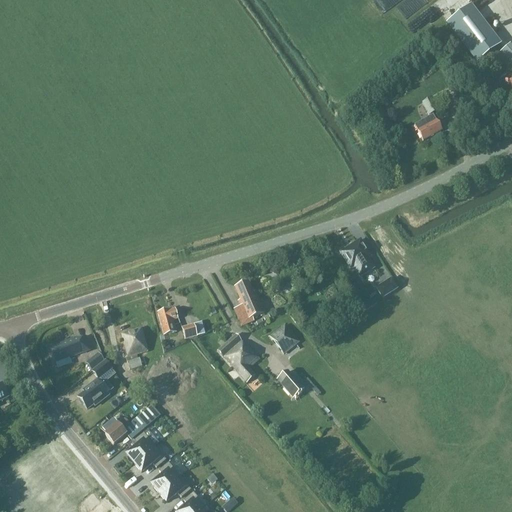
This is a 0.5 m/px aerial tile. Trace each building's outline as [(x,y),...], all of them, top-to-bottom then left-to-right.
[(435,0),(438,9),(449,5),(447,0),(435,0)] [(469,6),(444,25),(474,66),(500,47),(469,6)] [(511,71),(511,48),(509,44),(497,54),(510,69),(502,75),(504,78),(511,71)] [(421,103),(428,115),(438,110),(435,105),(446,100),(442,92),(432,97),(421,103)] [(436,120),(435,120),(432,116),(414,126),(423,142),(442,131),(436,120)] [(360,242),(341,254),(351,269),(353,267),(360,278),(374,269),(367,258),(369,257),(360,242)] [(391,280),(376,289),(382,298),(397,289),(391,280)] [(252,318),(263,313),(254,292),(251,294),(247,283),(235,288),(240,301),(238,302),(240,307),(233,310),(241,328),(254,322),(252,318)] [(176,333),(173,321),(177,320),(174,310),(169,311),(168,311),(157,314),(164,336),(176,333)] [(300,324),(305,321),(300,313),(295,315),(300,324)] [(138,329),(135,318),(123,322),(123,323),(109,327),(113,343),(140,336),(141,341),(149,339),(146,327),(138,329)] [(284,354),(298,343),(284,325),(270,337),(284,354)] [(193,326),(182,329),(185,341),(196,338),(193,326)] [(249,369),(259,360),(246,346),(245,347),(235,335),(217,351),(246,384),(256,376),(249,369)] [(61,347),(50,351),(55,364),(89,352),(84,337),(78,340),(78,339),(77,338),(69,341),(70,341),(70,343),(61,347)] [(98,355),(86,364),(91,371),(103,362),(98,355)] [(138,360),(126,360),(126,368),(138,368),(138,360)] [(91,388),(77,398),(79,400),(78,402),(81,405),(83,406),(87,410),(93,405),(95,406),(108,397),(106,395),(112,390),(106,382),(115,375),(105,362),(92,372),(98,380),(89,386),(91,388)] [(304,390),(288,371),(277,381),(293,400),(304,390)] [(129,425),(125,420),(118,426),(117,425),(113,421),(113,420),(100,430),(101,431),(105,435),(105,436),(113,446),(126,435),(131,442),(160,418),(151,406),(129,425)] [(126,456),(134,465),(154,447),(143,434),(133,442),(137,447),(126,456)] [(154,447),(134,465),(141,473),(152,464),(156,469),(166,461),(154,447)] [(175,481),(180,478),(168,464),(158,472),(162,477),(151,486),(158,495),(175,481)] [(55,478),(50,472),(40,481),(45,487),(48,485),(56,495),(73,480),(64,470),(55,478)] [(181,489),(175,481),(158,495),(166,503),(177,494),(181,499),(191,491),(186,485),(181,489)] [(180,511),(198,511),(199,511),(200,511),(204,507),(193,493),(183,502),(187,506),(180,511)] [(233,500),(229,504),(233,509),(237,505),(233,500)]
